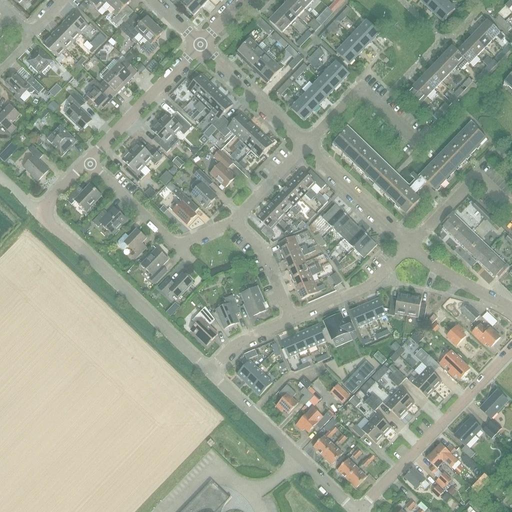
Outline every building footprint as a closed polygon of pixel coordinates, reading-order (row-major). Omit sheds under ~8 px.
[(129,0),(116,0),(111,7),(115,11),(112,13),(116,17),(111,21),(116,26),(126,16),(121,12),(131,2),(129,0)] [(183,0),(171,0),(179,7),(181,5),(193,16),(201,8),(192,0),(185,0),(184,1),(183,0)] [(207,0),(192,0),(201,8),(208,1),(207,0)] [(293,0),(289,0),(284,6),(296,18),(304,10),(293,0)] [(293,0),(304,10),(313,0),(293,0)] [(444,0),(434,0),(427,8),(435,15),(447,3),(444,0)] [(334,2),(328,9),(332,13),(339,7),(334,2)] [(78,8),(83,12),(88,7),(83,3),(78,8)] [(447,3),(435,15),(443,23),(455,10),(447,3)] [(284,6),(276,14),(289,26),(296,18),(284,6)] [(348,7),(342,13),(346,17),(352,11),(348,7)] [(323,13),(328,18),(332,14),(332,13),(328,9),(327,9),(323,13)] [(74,13),(66,21),(80,35),(88,27),(74,13)] [(342,13),(334,21),(338,25),(341,23),(344,19),(346,17),(342,13)] [(289,26),(276,14),(269,22),(281,33),(289,26)] [(495,20),(501,26),(505,22),(498,16),(495,20)] [(139,34),(143,38),(155,25),(147,18),(138,27),(134,23),(130,19),(121,29),(125,32),(124,33),(129,38),(132,41),(139,34)] [(260,18),(256,23),(266,33),(269,36),(274,31),(271,29),(260,18)] [(311,28),(315,32),(322,24),(318,20),(311,28)] [(66,21),(58,29),(73,43),(80,35),(66,21)] [(334,21),(326,29),(331,33),(338,25),(334,21)] [(487,21),(480,29),(492,41),(496,37),(500,41),(504,37),(487,21)] [(367,22),(359,30),(372,42),(379,34),(367,22)] [(505,22),(501,26),(507,32),(511,28),(505,22)] [(155,25),(143,38),(147,42),(141,49),(149,57),(159,47),(154,42),(163,33),(155,25)] [(58,29),(51,36),(65,50),(73,43),(58,29)] [(325,39),(328,37),(331,34),(331,33),(326,29),(321,35),(325,39)] [(480,29),(472,37),(484,49),(492,41),(480,29)] [(359,30),(351,38),(364,50),(372,42),(359,30)] [(244,61),(244,62),(258,47),(253,43),(260,36),(254,31),(247,38),(249,40),(238,52),(236,54),(242,59),(244,57),(246,59),(244,61)] [(308,31),(301,38),(305,42),(313,35),(312,35),(308,31)] [(271,36),(278,42),(281,38),(275,32),(271,36)] [(49,36),(43,42),(44,43),(43,44),(57,58),(61,62),(65,58),(61,55),(65,50),(51,36),(50,37),(49,36)] [(472,37),(465,45),(477,57),(484,49),(472,37)] [(281,38),(278,42),(284,49),(288,45),(281,38)] [(305,42),(301,38),(296,43),(300,47),(305,42)] [(351,38),(344,46),(356,58),(364,50),(351,38)] [(465,45),(457,52),(457,53),(468,63),(469,65),(477,57),(465,45)] [(508,45),(502,51),(506,55),(511,49),(508,45)] [(356,58),(344,46),(336,54),(349,66),(356,58)] [(246,64),(252,69),(266,55),(265,54),(269,50),(266,47),(262,51),(258,47),(244,62),(246,60),(249,62),(246,64)] [(452,47),(444,55),(456,67),(457,67),(461,70),(468,63),(457,53),(457,52),(452,47)] [(31,66),(29,68),(36,75),(38,73),(42,73),(44,75),(51,68),(49,66),(53,62),(39,48),(26,62),(31,66)] [(319,49),(313,55),(316,59),(323,52),(319,49)] [(506,55),(502,51),(496,57),(500,61),(506,55)] [(262,74),(262,75),(274,62),(266,55),(252,69),(257,74),(259,72),(261,74),(259,76),(260,77),(262,74)] [(288,65),(293,70),(303,59),(298,55),(288,65)] [(316,59),(313,55),(307,61),(311,65),(316,59)] [(444,55),(437,63),(449,75),(456,67),(444,55)] [(483,62),(488,66),(492,70),(498,63),(494,60),(492,61),(488,57),(483,62)] [(332,67),(328,71),(341,83),(349,75),(331,58),(327,62),(332,67)] [(119,64),(111,72),(125,86),(137,73),(124,61),(120,65),(119,64)] [(274,62),(262,75),(264,77),(262,79),(267,84),(269,82),(270,82),(281,70),(284,67),(280,63),(277,66),(274,62)] [(82,65),(79,63),(74,68),(79,73),(84,67),(82,65)] [(437,63),(429,70),(441,82),(449,75),(437,63)] [(137,68),(142,73),(146,69),(141,64),(137,68)] [(304,64),(297,71),(301,75),(308,68),(304,64)] [(492,70),(488,66),(482,73),(486,76),(492,70)] [(105,81),(101,86),(113,98),(125,86),(111,72),(107,68),(100,75),(100,77),(103,80),(105,81)] [(429,70),(422,78),(434,90),(441,82),(429,70)] [(301,75),(297,71),(292,77),(296,80),(301,75)] [(321,78),(334,91),(341,83),(328,71),(324,75),(321,72),(318,75),(321,78)] [(14,98),(17,101),(26,92),(29,94),(32,93),(34,91),(38,95),(44,89),(31,77),(25,83),(16,73),(5,84),(16,95),(14,98)] [(475,80),(479,84),(484,78),(480,74),(475,80)] [(187,89),(195,97),(209,83),(201,75),(187,89)] [(321,78),(313,86),(326,99),(334,91),(321,78)] [(422,78),(414,86),(427,98),(434,90),(422,78)] [(462,84),(466,88),(473,82),(469,78),(462,84)] [(113,98),(101,86),(95,80),(90,85),(95,89),(84,100),(91,106),(93,103),(101,110),(113,98)] [(288,80),(282,87),(286,90),(292,84),(288,80)] [(194,108),(197,111),(217,90),(209,83),(195,97),(200,102),(194,108)] [(313,86),(306,94),(319,106),(326,99),(313,86)] [(414,86),(406,94),(419,106),(423,110),(431,102),(427,98),(414,86)] [(286,90),(282,87),(277,93),(280,96),(286,90)] [(460,88),(453,94),(457,98),(464,91),(460,88)] [(53,89),(49,93),(54,98),(58,94),(53,89)] [(206,108),(211,112),(225,98),(217,90),(197,111),(200,114),(206,108)] [(457,98),(453,94),(449,91),(444,96),(452,103),(457,98)] [(65,115),(81,130),(86,126),(91,121),(79,109),(84,104),(74,94),(67,101),(73,107),(65,115)] [(306,94),(298,102),(311,114),(319,106),(306,94)] [(213,126),(217,130),(227,120),(223,116),(233,105),(225,98),(211,112),(216,117),(210,123),(213,126)] [(177,105),(183,111),(186,107),(180,102),(177,105)] [(311,114),(298,102),(291,110),(304,122),(311,114)] [(53,103),(48,108),(53,113),(56,110),(56,106),(53,103)] [(445,104),(439,110),(443,113),(448,107),(445,104)] [(16,129),(12,125),(20,116),(10,106),(1,115),(0,114),(0,124),(11,134),(16,129)] [(443,113),(439,110),(433,117),(436,120),(443,113)] [(194,115),(191,118),(194,121),(200,114),(197,111),(194,115)] [(167,113),(159,122),(174,136),(179,131),(184,135),(191,128),(182,119),(178,123),(167,113)] [(231,132),(236,136),(249,121),(241,114),(231,125),(227,120),(217,130),(225,137),(231,132)] [(235,146),(238,149),(257,129),(249,121),(236,136),(240,140),(235,146)] [(174,136),(159,122),(151,130),(162,140),(158,144),(167,153),(174,146),(169,141),(174,136)] [(420,189),(426,183),(435,191),(486,139),(472,125),(415,184),(420,189)] [(47,141),(56,149),(54,151),(61,158),(76,142),(60,127),(47,141)] [(246,146),(251,151),(265,136),(257,129),(238,149),(241,152),(246,146)] [(414,195),(420,189),(415,184),(409,190),(346,129),(332,144),(406,215),(420,201),(414,195)] [(209,139),(215,145),(218,142),(212,136),(209,139)] [(265,136),(251,151),(259,159),(273,144),(265,136)] [(138,143),(130,152),(145,166),(150,161),(155,165),(162,158),(153,149),(149,153),(138,143)] [(24,168),(38,182),(49,170),(39,160),(43,156),(33,147),(29,151),(34,157),(24,168)] [(214,157),(221,164),(210,174),(225,188),(236,177),(228,170),(233,164),(220,151),(214,157)] [(145,166),(130,152),(122,160),(133,170),(129,175),(138,183),(145,176),(140,171),(145,166)] [(3,153),(0,156),(0,158),(5,163),(9,158),(3,153)] [(178,158),(173,163),(180,170),(185,165),(178,158)] [(242,167),(244,170),(248,167),(245,164),(241,161),(238,164),(242,167)] [(194,176),(198,179),(192,185),(192,188),(195,191),(191,195),(205,209),(217,197),(208,188),(212,183),(199,171),(194,176)] [(302,171),(295,179),(314,197),(314,198),(317,195),(311,189),(316,184),(322,189),(326,185),(312,171),(307,175),(302,171)] [(167,173),(160,180),(166,186),(173,178),(167,173)] [(295,179),(287,187),(301,200),(305,195),(311,201),(314,197),(295,179)] [(66,199),(71,205),(75,201),(87,212),(101,196),(90,185),(80,195),(75,190),(66,199)] [(172,193),(176,197),(182,202),(173,211),(187,225),(197,215),(194,213),(199,209),(181,192),(177,187),(172,193)] [(287,187),(280,194),(299,213),(302,210),(296,204),(301,200),(287,187)] [(150,188),(144,194),(151,201),(157,195),(150,188)] [(318,193),(317,195),(314,198),(323,206),(327,202),(318,193)] [(280,194),(272,202),(286,215),(290,211),(296,216),(299,213),(280,194)] [(272,202),(265,210),(284,229),(287,226),(281,220),(286,215),(272,202)] [(326,215),(322,219),(332,229),(345,215),(335,205),(326,215)] [(164,206),(160,210),(165,214),(169,210),(164,206)] [(92,222),(98,228),(102,224),(113,235),(127,221),(115,210),(110,216),(108,214),(107,216),(102,212),(92,222)] [(284,229),(265,210),(257,218),(270,231),(275,226),(284,234),(287,231),(284,229)] [(307,217),(311,220),(316,215),(312,211),(307,217)] [(442,228),(446,232),(458,219),(452,213),(442,224),(444,226),(442,228)] [(332,229),(343,239),(356,225),(345,215),(332,229)] [(446,232),(453,238),(465,225),(458,219),(446,232)] [(343,239),(353,249),(366,236),(356,225),(343,239)] [(453,238),(459,244),(471,231),(465,225),(453,238)] [(118,242),(118,245),(124,251),(128,246),(133,251),(131,254),(136,259),(146,248),(142,244),(146,239),(137,230),(130,238),(126,234),(118,242)] [(459,244),(465,250),(477,237),(471,231),(459,244)] [(366,236),(353,249),(364,260),(376,246),(366,236)] [(279,250),(284,260),(308,250),(306,245),(299,248),(294,237),(283,242),(285,247),(279,250)] [(465,250),(471,256),(483,243),(477,237),(465,250)] [(471,256),(478,262),(490,249),(483,243),(471,256)] [(284,260),(288,270),(305,262),(303,257),(310,254),(315,251),(314,247),(308,250),(284,260)] [(150,279),(155,284),(164,275),(159,270),(168,260),(157,249),(141,265),(153,276),(150,279)] [(478,262),(484,268),(496,255),(490,249),(478,262)] [(484,268),(490,274),(502,261),(496,255),(484,268)] [(502,261),(490,274),(494,278),(496,276),(499,279),(509,268),(502,261)] [(288,270),(293,280),(320,268),(318,264),(315,265),(308,268),(305,262),(288,270)] [(293,280),(297,290),(314,282),(312,277),(322,272),(320,268),(293,280)] [(336,273),(330,277),(336,286),(342,282),(336,273)] [(159,289),(166,296),(171,291),(179,298),(192,284),(187,279),(188,279),(183,274),(173,284),(168,279),(159,289)] [(314,282),(297,290),(301,300),(326,289),(324,285),(317,288),(314,282)] [(244,305),(249,318),(266,311),(265,309),(262,303),(264,302),(258,287),(241,294),(246,305),(244,305)] [(146,289),(142,293),(146,297),(150,293),(146,289)] [(395,314),(406,316),(410,296),(399,293),(397,301),(391,300),(389,315),(395,316),(395,314)] [(233,311),(239,309),(233,295),(225,299),(227,305),(216,310),(224,329),(238,323),(233,311)] [(410,296),(406,316),(418,318),(417,321),(424,322),(426,307),(420,306),(422,298),(410,296)] [(379,299),(369,303),(376,320),(386,316),(379,299)] [(369,303),(359,307),(367,324),(376,320),(369,303)] [(462,313),(473,323),(480,317),(469,306),(462,313)] [(191,331),(207,346),(218,335),(209,326),(215,320),(206,308),(205,307),(192,321),(197,325),(191,331)] [(367,324),(359,307),(350,312),(357,329),(367,324)] [(172,309),(167,314),(171,318),(176,313),(172,309)] [(324,322),(332,340),(354,330),(349,317),(343,320),(340,314),(324,322)] [(427,322),(430,326),(438,318),(434,315),(427,322)] [(431,328),(435,333),(440,327),(436,323),(431,328)] [(318,325),(309,329),(316,346),(326,342),(318,325)] [(472,334),(478,340),(484,346),(486,343),(491,348),(500,339),(490,330),(488,327),(485,330),(480,325),(472,334)] [(461,333),(463,331),(458,326),(447,337),(456,346),(465,337),(461,333)] [(309,329),(300,333),(307,350),(316,346),(309,329)] [(410,338),(417,345),(424,337),(417,330),(410,338)] [(300,333),(290,337),(298,354),(307,350),(300,333)] [(298,354),(290,337),(281,341),(288,358),(298,354)] [(395,342),(390,347),(395,351),(400,347),(395,342)] [(401,348),(396,354),(399,357),(404,352),(401,348)] [(427,368),(419,376),(434,390),(442,382),(431,372),(438,365),(429,356),(421,349),(415,356),(427,368)] [(259,350),(249,354),(250,360),(261,356),(259,350)] [(440,363),(445,368),(447,365),(451,369),(449,372),(454,377),(457,375),(461,379),(470,370),(451,352),(440,363)] [(237,375),(245,382),(257,369),(250,361),(237,375)] [(344,385),(353,395),(375,372),(366,363),(344,385)] [(388,370),(393,374),(402,383),(406,379),(397,370),(392,366),(388,370)] [(245,382),(252,389),(265,376),(257,369),(245,382)] [(377,374),(372,379),(377,383),(382,378),(377,374)] [(402,383),(393,374),(388,379),(398,387),(402,383)] [(265,376),(252,389),(260,396),(272,383),(265,376)] [(434,390),(419,376),(415,380),(412,377),(408,381),(427,398),(434,390)] [(311,385),(312,384),(305,377),(300,383),(307,389),(311,385)] [(366,384),(361,390),(365,394),(370,389),(366,384)] [(337,385),(330,393),(342,404),(350,397),(337,385)] [(284,398),(276,406),(282,412),(284,409),(289,414),(298,404),(292,398),(296,394),(288,386),(280,394),(284,398)] [(301,401),(306,405),(309,402),(314,396),(308,391),(304,388),(301,392),(305,396),(301,401)] [(311,388),(308,391),(314,396),(317,393),(311,388)] [(400,389),(392,397),(407,411),(415,403),(400,389)] [(481,409),(491,419),(507,402),(497,392),(481,409)] [(373,394),(369,399),(378,408),(383,403),(373,394)] [(354,397),(349,402),(354,407),(359,401),(354,397)] [(407,411),(392,397),(385,405),(400,420),(407,411)] [(378,408),(369,399),(365,403),(374,412),(378,408)] [(296,425),(302,430),(304,428),(308,433),(315,425),(320,429),(332,417),(327,413),(322,418),(313,409),(308,414),(307,414),(296,425)] [(376,414),(369,422),(384,436),(391,428),(376,414)] [(314,447),(323,456),(333,445),(328,441),(338,430),(334,427),(338,423),(334,418),(324,428),(328,432),(314,447)] [(466,445),(481,429),(470,419),(454,436),(465,446),(462,450),(471,458),(475,454),(466,445)] [(493,420),(487,425),(497,434),(502,428),(493,420)] [(352,429),(352,430),(361,439),(365,434),(376,444),(384,436),(369,422),(361,430),(356,425),(352,429)] [(497,434),(487,425),(482,431),(492,440),(497,434)] [(337,441),(341,445),(347,439),(343,435),(337,441)] [(440,444),(434,451),(444,461),(443,462),(450,469),(458,461),(457,459),(459,457),(455,452),(456,451),(452,447),(448,452),(440,444)] [(333,445),(323,456),(332,465),(343,454),(333,445)] [(352,456),(356,460),(362,453),(358,449),(352,456)] [(434,451),(426,459),(434,466),(429,471),(433,475),(436,476),(442,470),(439,466),(443,462),(444,461),(434,451)] [(361,464),(365,468),(376,458),(372,454),(368,459),(367,458),(361,464)] [(462,460),(473,470),(477,466),(467,455),(462,460)] [(338,471),(347,480),(358,469),(349,460),(338,471)] [(358,469),(347,480),(356,488),(367,477),(358,469)] [(425,481),(426,481),(413,469),(404,478),(417,490),(421,486),(425,490),(430,485),(425,481)] [(443,475),(436,481),(444,489),(451,481),(444,473),(443,475)] [(477,482),(471,488),(477,494),(483,488),(477,482)] [(216,511),(231,497),(230,497),(227,500),(211,485),(185,511),(216,511)] [(431,492),(438,499),(444,492),(437,486),(431,492)] [(448,492),(452,497),(457,491),(453,487),(448,492)] [(446,493),(442,498),(446,502),(451,497),(446,493)] [(406,507),(410,511),(416,505),(412,501),(406,507)]
